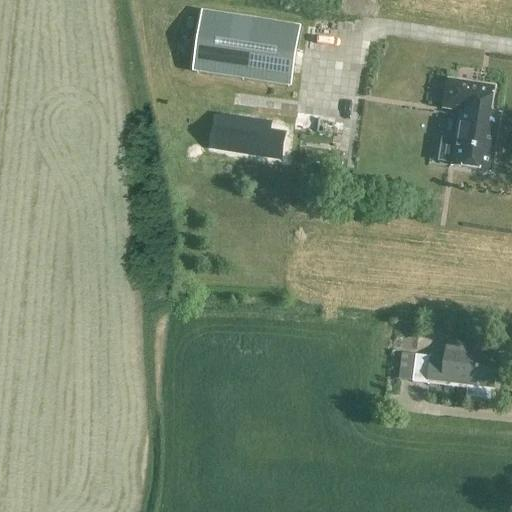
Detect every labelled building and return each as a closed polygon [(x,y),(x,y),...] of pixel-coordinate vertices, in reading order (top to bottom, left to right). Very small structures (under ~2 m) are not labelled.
[(300,27),(202,12),(192,73),(292,88),(300,27)] [(449,83),(445,108),(462,111),(454,167),(490,173),(499,116),(491,114),(495,90),(449,83)] [(190,110),(185,144),(222,149),(225,126),(213,124),(214,113),(190,110)] [(285,153),(286,120),(238,119),(237,152),(285,153)] [(476,345),(447,341),(445,360),(416,356),(413,383),(428,385),(429,379),(473,384),(472,398),(490,400),(492,386),(494,387),(497,358),(475,356),(476,345)]
